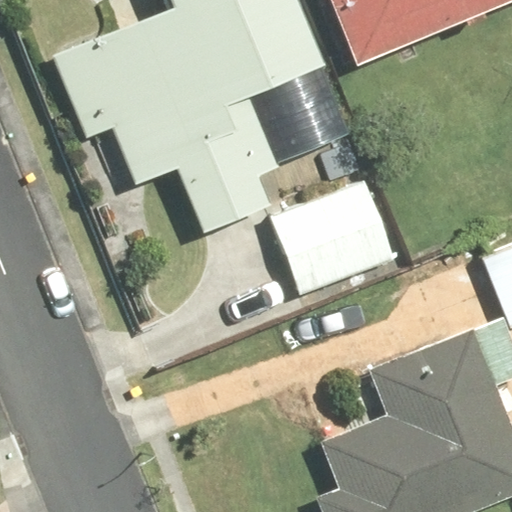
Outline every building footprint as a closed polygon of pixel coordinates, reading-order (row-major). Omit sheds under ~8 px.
[(295,0),(167,0),(49,47),(83,130),(108,120),(131,179),(171,163),(196,224),(261,199),(250,170),(275,160),(249,96),(224,106),(220,94),(318,55),(295,0)] [(327,0),(349,55),(490,0),(327,0)] [(351,181),(255,220),(287,298),(382,259),(351,181)] [(511,220),(472,236),(500,310),(511,305),(511,220)] [(150,273),(113,291),(132,333),(170,315),(150,273)] [(511,347),(499,311),(365,361),(382,407),(312,433),(331,483),(309,492),(316,511),(447,511),(511,488),(511,435),(491,379),(511,371),(511,347)]
